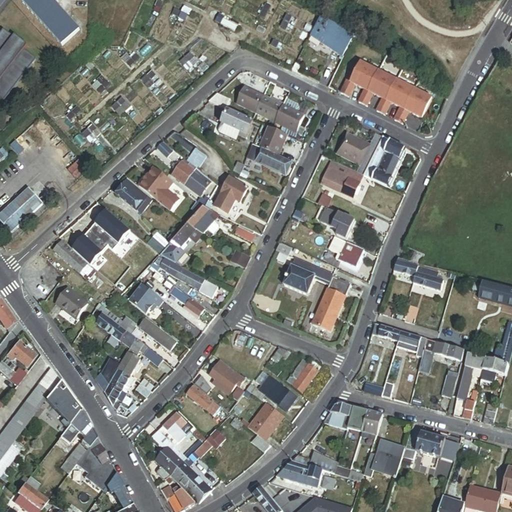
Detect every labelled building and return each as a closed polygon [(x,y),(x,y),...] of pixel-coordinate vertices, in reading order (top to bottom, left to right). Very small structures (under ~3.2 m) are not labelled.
[(63,47),(80,31),(52,0),(21,0),(63,47)] [(332,51),(344,30),(321,16),(310,37),(332,51)] [(351,41),(353,36),(344,30),(332,51),(342,57),(351,41)] [(0,97),(5,101),(37,59),(26,51),(29,47),(16,37),(14,39),(4,32),(0,37),(0,97)] [(416,91),(381,74),(372,93),(407,110),(416,91)] [(255,114),(263,98),(244,89),(236,105),(255,114)] [(231,101),(217,95),(208,103),(226,111),(231,101)] [(283,107),(264,97),(263,98),(255,114),(255,115),(275,124),(283,107)] [(305,118),(283,107),(275,124),(297,134),(305,118)] [(253,123),(228,112),(222,125),(240,134),(239,136),(246,139),(253,123)] [(240,134),(222,125),(219,132),(219,135),(236,142),(238,137),(245,141),(246,139),(239,136),(240,134)] [(288,138),(271,130),(269,129),(260,150),(261,150),(279,158),(288,138)] [(370,147),(346,135),(337,156),(360,167),(370,147)] [(375,136),(370,147),(360,167),(356,174),(364,178),(382,139),(375,136)] [(391,143),(382,139),(364,178),(372,182),(381,163),(391,143)] [(405,150),(391,143),(381,163),(396,170),(405,150)] [(173,152),(163,144),(157,149),(168,157),(173,152)] [(260,150),(253,146),(247,159),(255,163),(261,150),(260,150)] [(293,165),(279,158),(261,150),(255,163),(287,178),(293,165)] [(207,160),(196,151),(188,161),(198,170),(207,160)] [(199,199),(211,184),(184,161),(179,168),(177,166),(174,169),(176,171),(171,176),(199,199)] [(244,166),(237,163),(233,173),(239,176),(244,166)] [(381,163),(372,182),(387,189),(396,170),(381,163)] [(330,165),(321,184),(324,185),(324,186),(352,199),(362,178),(351,173),(350,174),(330,165)] [(173,185),(154,169),(139,187),(169,213),(178,201),(167,192),(173,185)] [(248,190),(230,179),(213,207),(227,215),(235,202),(239,204),(248,190)] [(151,203),(128,182),(116,195),(136,212),(139,208),(143,212),(151,203)] [(44,205),(30,190),(0,217),(0,221),(12,235),(44,205)] [(206,203),(203,209),(208,212),(211,205),(206,203)] [(208,229),(214,221),(210,218),(213,214),(208,212),(203,209),(201,209),(187,226),(197,231),(202,224),(208,229)] [(337,214),(327,210),(321,222),(331,226),(337,214)] [(124,228),(106,213),(94,227),(112,242),(124,228)] [(348,241),(356,223),(337,214),(331,226),(340,231),(337,237),(348,241)] [(208,229),(208,230),(213,234),(218,229),(218,225),(214,221),(208,229)] [(202,224),(197,231),(204,234),(208,230),(208,229),(202,224)] [(197,231),(187,226),(172,246),(181,252),(182,251),(189,241),(192,243),(195,240),(192,237),(197,231)] [(378,234),(362,227),(359,234),(375,241),(378,234)] [(256,237),(238,229),(234,238),(251,246),(256,237)] [(195,240),(192,243),(195,246),(204,235),(204,234),(197,231),(192,237),(195,240)] [(364,253),(340,241),(334,253),(342,257),(339,262),(356,270),(364,253)] [(95,274),(61,244),(55,252),(88,282),(95,274)] [(110,249),(116,255),(117,255),(120,252),(121,251),(113,244),(110,249)] [(291,250),(279,245),(276,253),(288,258),(291,250)] [(181,252),(172,246),(163,259),(177,266),(178,265),(184,268),(191,259),(182,251),(181,252)] [(157,264),(163,259),(151,248),(146,255),(157,264)] [(120,252),(117,255),(136,272),(142,277),(145,274),(136,266),(120,252)] [(251,260),(237,252),(231,263),(246,270),(251,260)] [(315,281),(317,282),(318,279),(330,284),(333,277),(288,258),(276,253),(273,261),(278,263),(280,260),(289,264),(287,267),(292,269),(284,287),(308,297),(315,281)] [(425,257),(416,253),(411,264),(421,267),(425,257)] [(117,255),(116,255),(109,263),(129,280),(136,272),(117,255)] [(182,269),(166,260),(160,270),(176,280),(200,292),(200,294),(213,301),(219,290),(181,270),(182,269)] [(419,268),(398,262),(395,273),(416,279),(417,275),(419,268)] [(439,274),(419,268),(417,275),(437,281),(439,274)] [(136,272),(129,280),(134,285),(142,277),(136,272)] [(417,275),(416,279),(414,286),(441,293),(444,283),(437,281),(417,275)] [(351,286),(333,278),(312,326),(330,334),(351,286)] [(496,290),(497,287),(483,283),(479,297),(493,300),(496,290)] [(143,287),(130,304),(146,317),(151,311),(155,306),(157,308),(159,309),(164,303),(143,287)] [(89,306),(69,290),(57,305),(63,310),(64,309),(79,320),(89,306)] [(511,293),(496,290),(493,300),(511,305),(511,293)] [(204,312),(176,291),(172,296),(174,297),(173,298),(187,309),(185,312),(197,321),(204,312)] [(126,302),(121,297),(117,301),(123,305),(126,302)] [(17,324),(0,299),(0,321),(9,334),(17,324)] [(281,305),(267,299),(262,309),(276,316),(281,305)] [(107,310),(106,310),(96,325),(121,344),(122,343),(130,349),(128,352),(130,353),(137,340),(133,336),(120,327),(124,323),(107,310)] [(124,322),(124,323),(120,327),(133,336),(136,332),(124,322)] [(145,333),(151,325),(147,322),(141,330),(145,333)] [(285,323),(283,328),(291,331),(293,326),(285,323)] [(177,344),(151,325),(145,333),(149,336),(147,339),(152,343),(154,340),(171,353),(177,344)] [(379,339),(382,328),(377,327),(373,337),(379,339)] [(399,344),(402,334),(382,328),(379,339),(399,344)] [(419,339),(421,334),(421,331),(420,330),(419,334),(413,332),(411,337),(419,339)] [(419,350),(421,340),(419,339),(411,337),(402,334),(399,344),(419,350)] [(427,342),(436,344),(437,338),(421,334),(419,339),(421,340),(427,342)] [(137,340),(130,353),(129,354),(137,359),(141,352),(145,347),(137,340)] [(425,352),(427,342),(421,340),(419,350),(425,352)] [(257,345),(248,341),(245,350),(254,353),(257,345)] [(461,364),(464,353),(436,344),(427,342),(425,352),(424,353),(430,355),(461,364)] [(19,343),(7,358),(13,363),(15,360),(27,369),(36,357),(19,343)] [(150,350),(145,347),(141,352),(146,356),(150,350)] [(270,372),(274,367),(278,362),(279,363),(287,351),(280,349),(265,369),(270,372)] [(159,368),(164,362),(150,350),(146,356),(145,356),(159,368)] [(137,359),(129,354),(124,364),(120,370),(133,377),(137,370),(139,371),(141,368),(138,366),(141,362),(137,359)] [(484,372),(487,362),(469,357),(466,369),(474,371),(474,370),(484,372)] [(423,360),(420,373),(425,375),(428,360),(423,358),(423,360)] [(120,370),(124,364),(120,361),(119,364),(112,360),(103,375),(103,376),(111,387),(112,384),(120,370)] [(321,368),(313,362),(310,366),(304,362),(289,383),(303,394),(321,368)] [(506,378),(509,367),(487,362),(484,372),(498,376),(506,378)] [(1,363),(0,364),(0,373),(4,377),(10,381),(15,375),(1,363)] [(222,363),(211,377),(232,393),(238,386),(241,388),(246,381),(243,379),(222,363)] [(282,372),(274,367),(270,372),(278,378),(282,372)] [(61,383),(52,369),(0,437),(0,462),(12,447),(53,392),(61,383)] [(474,371),(466,369),(459,395),(467,397),(472,377),(474,371)] [(18,387),(28,374),(25,372),(24,374),(19,370),(15,375),(10,381),(18,387)] [(133,377),(120,370),(112,384),(125,391),(133,377)] [(484,372),(474,370),(474,371),(472,377),(482,380),(484,372)] [(498,376),(484,372),(482,380),(482,382),(495,386),(498,376)] [(459,375),(450,373),(448,379),(457,381),(459,375)] [(111,387),(103,376),(98,383),(106,395),(111,387)] [(136,380),(133,377),(125,391),(128,393),(136,380)] [(202,377),(195,385),(208,396),(212,390),(202,377)] [(259,392),(270,401),(292,417),(302,403),(270,378),(260,391),(259,392)] [(443,399),(452,401),(457,381),(448,379),(443,399)] [(146,380),(143,384),(150,390),(153,386),(146,380)] [(13,394),(18,387),(10,381),(5,387),(13,394)] [(81,412),(61,383),(53,392),(65,409),(63,411),(75,420),(81,412)] [(111,387),(106,395),(115,409),(120,399),(125,391),(112,384),(111,387)] [(148,399),(153,392),(150,390),(143,384),(142,384),(137,390),(148,399)] [(190,393),(195,387),(191,384),(186,390),(190,393)] [(253,385),(248,391),(253,394),(256,390),(259,392),(260,391),(253,385)] [(215,404),(195,387),(190,393),(188,395),(209,412),(215,404)] [(383,399),(385,391),(366,387),(364,394),(383,399)] [(386,388),(385,391),(383,399),(391,401),(394,390),(386,388)] [(240,402),(246,395),(240,390),(234,398),(240,402)] [(256,390),(253,394),(267,405),(270,401),(259,392),(256,390)] [(128,393),(125,391),(120,399),(124,402),(129,394),(128,393)] [(280,415),(264,403),(246,426),(246,427),(260,438),(262,440),(280,415)] [(468,403),(464,420),(472,422),(476,405),(471,404),(468,403)] [(221,408),(215,404),(209,412),(214,417),(221,408)] [(130,410),(134,414),(139,409),(135,405),(130,410)] [(336,408),(330,415),(334,416),(345,418),(341,430),(347,432),(349,425),(351,420),(354,409),(340,406),(336,408)] [(484,425),(494,428),(498,410),(488,408),(484,425)] [(369,413),(354,409),(351,420),(366,424),(369,413)] [(97,440),(81,412),(75,420),(72,424),(87,435),(84,439),(70,458),(75,462),(74,464),(77,466),(90,449),(97,440)] [(383,417),(369,413),(366,424),(364,429),(363,434),(377,437),(383,417)] [(188,461),(208,441),(181,414),(161,433),(170,442),(175,438),(180,443),(181,444),(187,438),(181,432),(187,426),(190,429),(202,442),(185,458),(188,461)] [(345,418),(334,416),(329,427),(341,430),(345,418)] [(246,427),(246,426),(239,420),(234,426),(241,432),(246,427)] [(351,420),(349,425),(364,429),(366,424),(351,420)] [(72,424),(60,439),(69,446),(78,434),(84,439),(87,435),(72,424)] [(405,452),(403,459),(414,462),(416,453),(440,461),(446,442),(411,431),(405,452)] [(227,442),(217,432),(211,438),(212,439),(218,445),(214,449),(217,452),(227,442)] [(170,442),(161,433),(154,439),(168,453),(170,450),(172,453),(176,449),(175,448),(170,442)] [(175,448),(180,443),(175,438),(170,442),(175,448)] [(262,440),(260,438),(253,444),(266,454),(272,448),(262,440)] [(212,439),(196,455),(202,461),(214,449),(218,445),(212,439)] [(109,462),(97,440),(90,449),(102,466),(109,462)] [(371,455),(364,476),(364,477),(371,479),(373,472),(397,479),(403,459),(405,452),(382,445),(378,457),(371,455)] [(20,453),(12,447),(0,462),(0,478),(0,479),(20,453)] [(85,479),(103,493),(107,488),(107,487),(105,485),(106,484),(104,482),(113,469),(109,462),(102,466),(90,449),(77,466),(76,467),(88,476),(85,479)] [(176,449),(172,453),(186,466),(190,463),(188,461),(185,458),(176,449)] [(186,466),(172,453),(170,450),(168,453),(157,463),(163,469),(159,473),(159,476),(165,482),(167,482),(170,480),(172,478),(186,466)] [(297,458),(293,463),(323,472),(330,475),(334,476),(336,470),(339,461),(315,454),(312,463),(297,458)] [(75,462),(70,458),(61,470),(69,476),(76,467),(77,466),(74,464),(75,462)] [(323,472),(293,463),(283,471),(316,481),(320,482),(321,480),(323,472)] [(200,505),(212,493),(186,466),(172,478),(200,505)] [(511,468),(510,468),(502,494),(511,496),(511,468)] [(117,475),(113,469),(104,482),(106,484),(105,485),(107,487),(117,475)] [(349,474),(336,470),(334,476),(347,480),(349,474)] [(330,475),(323,472),(321,480),(326,481),(327,477),(329,478),(330,475)] [(350,472),(349,474),(347,480),(361,484),(364,477),(364,476),(350,472)] [(133,506),(117,475),(107,487),(107,488),(109,492),(111,491),(123,511),(133,506)] [(42,487),(30,479),(25,485),(37,494),(42,487)] [(471,485),(465,507),(482,511),(497,511),(502,497),(502,494),(471,485)] [(48,503),(25,486),(18,495),(20,496),(42,511),(46,506),(48,503)] [(163,493),(166,498),(174,493),(171,489),(165,492),(163,493)] [(186,511),(197,506),(183,493),(181,494),(179,490),(174,493),(166,498),(168,502),(169,502),(174,511),(186,511)] [(282,511),(264,490),(254,497),(266,511),(282,511)] [(41,511),(42,511),(20,496),(15,503),(26,511),(41,511)] [(463,511),(465,507),(443,500),(439,511),(463,511)]
